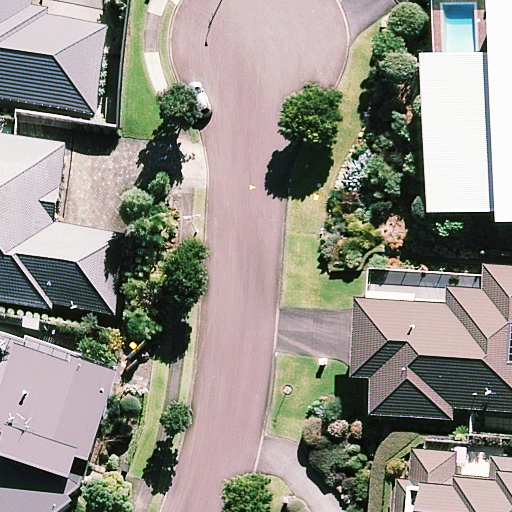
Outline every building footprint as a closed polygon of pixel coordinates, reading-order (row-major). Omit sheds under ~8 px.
[(511,0),(446,0),(446,212),(511,211),(511,0)] [(67,149),(0,142),(0,303),(117,315),(124,237),(60,231),(67,149)] [(511,267),(494,267),(493,288),(459,287),(458,303),(372,300),(369,376),(384,377),(382,415),(459,418),(459,409),(511,411),(511,267)] [(81,511),(82,511),(94,471),(120,383),(24,354),(0,435),(0,440),(16,445),(11,463),(0,471),(0,511),(81,511)] [(511,511),(511,457),(421,451),(418,488),(398,486),(396,511),(511,511)]
